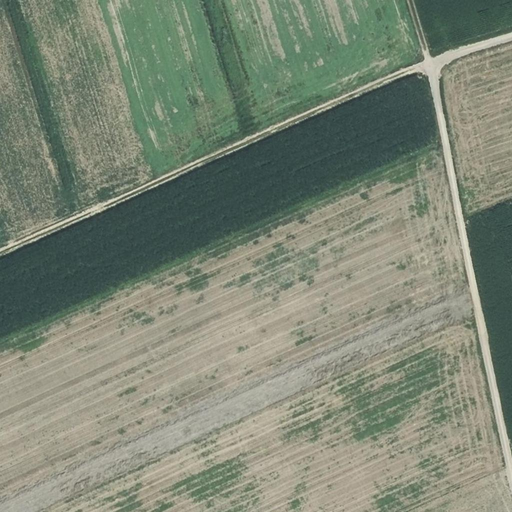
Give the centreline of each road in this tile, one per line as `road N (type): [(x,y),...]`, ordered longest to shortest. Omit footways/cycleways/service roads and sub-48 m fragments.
road 1 (track): [(0,251),(432,57),(511,31)]
road 2 (track): [(511,465),(414,0)]
